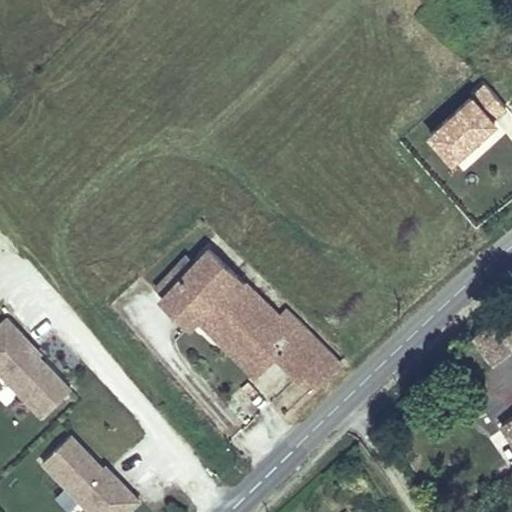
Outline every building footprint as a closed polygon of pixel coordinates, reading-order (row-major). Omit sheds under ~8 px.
[(484,82),(427,132),(455,163),(511,113),(484,82)] [(191,326),(199,318),(207,310),(261,368),(274,356),(297,382),(305,375),(317,388),(339,367),(307,332),(298,341),(213,254),(166,299),(191,326)] [(511,348),(511,309),(480,329),(497,358),(511,348)] [(207,310),(199,318),(253,376),(261,368),(207,310)] [(0,399),(6,406),(17,395),(41,420),(75,386),(4,314),(0,318),(0,399)] [(511,422),(497,435),(511,458),(511,422)] [(131,511),(144,501),(73,429),(41,459),(90,511),(131,511)]
